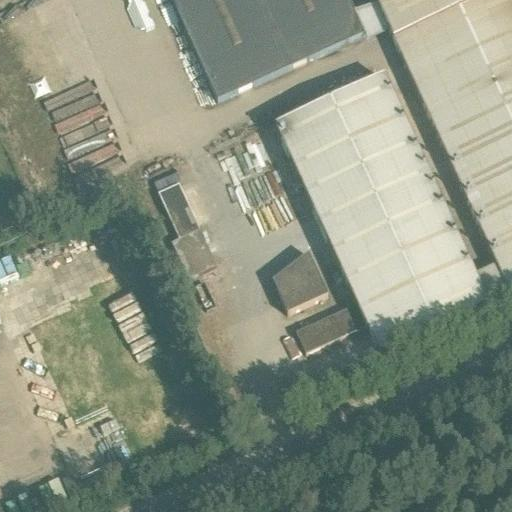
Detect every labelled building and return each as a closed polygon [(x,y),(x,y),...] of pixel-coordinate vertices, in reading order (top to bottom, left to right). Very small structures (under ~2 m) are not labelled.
[(169,0),(218,105),(255,88),(364,39),(365,38),(360,27),(355,16),(347,0),(169,0)] [(475,279),(385,82),(275,132),(379,359),(413,343),(511,298),(511,0),(373,0),(496,270),(475,279)] [(152,185),(156,195),(180,184),(176,175),(152,185)] [(205,246),(200,235),(179,188),(158,197),(180,244),(172,247),(177,259),(205,246)] [(288,319),(328,301),(309,259),(308,259),(314,272),(294,281),(296,285),(277,293),(288,319)] [(346,340),(336,319),(296,337),(306,359),(346,340)]
